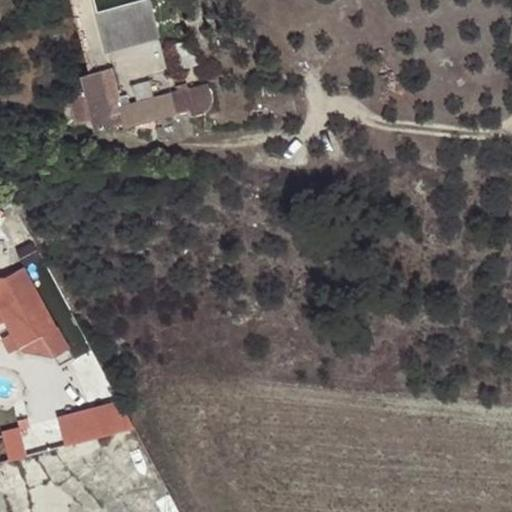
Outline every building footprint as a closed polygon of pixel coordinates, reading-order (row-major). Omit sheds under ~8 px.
[(94,0),(69,0),(88,72),(80,76),(94,128),(123,120),(125,126),(178,112),(172,91),(121,104),(94,0)] [(0,275),(0,312),(19,346),(56,326),(23,266),(5,276),(0,275)] [(68,348),(56,326),(19,346),(24,352),(53,357),(68,348)] [(58,410),(64,442),(134,429),(128,397),(58,410)] [(16,419),(18,428),(51,421),(49,412),(16,419)]
